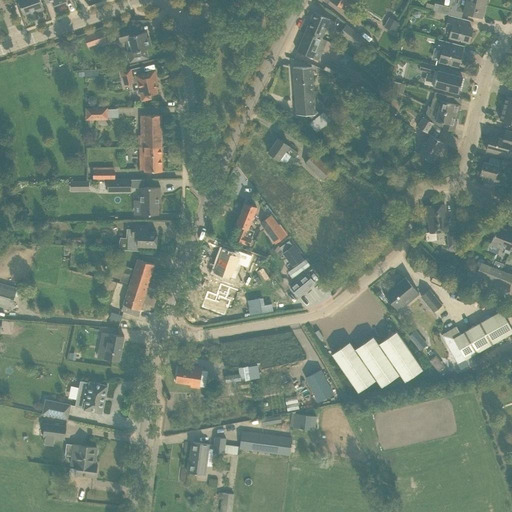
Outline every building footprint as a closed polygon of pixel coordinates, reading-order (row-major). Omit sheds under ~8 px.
[(17,0),(23,15),(33,11),(34,13),(43,10),(39,0),(17,0)] [(329,0),(338,6),(344,9),(353,15),(358,6),(350,0),(349,0),(329,0)] [(485,5),(465,0),(458,0),(456,11),(463,12),(482,17),(485,5)] [(434,11),(449,15),(451,7),(435,3),(433,11),(434,11)] [(434,11),(432,17),(445,21),(446,14),(434,11)] [(331,31),(334,24),(335,22),(330,20),(330,19),(323,16),(313,12),(305,31),(321,38),(326,29),(331,31)] [(449,37),(458,39),(468,42),(472,28),(467,27),(469,20),(449,15),(447,25),(452,26),(449,37)] [(393,33),(400,22),(391,17),(384,28),(393,33)] [(371,45),(346,24),(339,33),(356,47),(358,44),(367,51),(371,45)] [(147,58),(145,49),(151,48),(149,37),(147,38),(145,32),(139,34),(137,27),(117,32),(120,42),(129,39),(132,51),(128,52),(130,62),(147,58)] [(102,29),(84,35),(88,46),(100,42),(99,40),(105,38),(102,29)] [(321,38),(305,31),(296,51),(318,60),(323,48),(318,46),(321,39),(321,38)] [(442,50),(439,61),(458,66),(463,46),(453,43),(439,39),(436,49),(442,50)] [(419,70),(433,74),(435,65),(421,61),(419,70)] [(324,69),(341,78),(355,84),(359,77),(344,70),(327,62),(324,69)] [(293,67),(295,97),(314,98),(311,66),(293,67)] [(154,80),(157,79),(155,71),(132,76),(130,69),(121,71),(125,85),(137,82),(142,101),(151,99),(150,95),(157,93),(154,80)] [(433,86),(449,90),(458,93),(462,77),(437,71),(433,86)] [(399,92),(403,93),(405,84),(391,81),(390,88),(399,92)] [(431,108),(435,109),(455,115),(457,109),(459,110),(461,105),(451,102),(452,97),(440,93),(438,100),(433,99),(431,107),(431,108)] [(511,98),(506,96),(503,108),(511,110),(511,98)] [(314,98),(295,97),(296,114),(315,113),(314,98)] [(386,107),(395,114),(400,107),(391,100),(386,107)] [(455,115),(435,109),(431,108),(431,107),(428,106),(424,118),(434,123),(441,128),(454,131),(457,121),(454,120),(455,115)] [(85,108),(86,119),(107,119),(107,107),(103,107),(99,107),(85,108)] [(511,110),(503,108),(499,120),(511,123),(511,110)] [(139,147),(161,147),(160,115),(141,115),(141,134),(137,135),(137,147),(139,147)] [(416,126),(428,133),(434,123),(424,118),(423,117),(416,126)] [(283,150),(295,134),(276,121),(265,137),(283,150)] [(486,150),(506,156),(508,147),(511,148),(511,132),(505,130),(502,138),(490,135),(486,150)] [(418,154),(432,163),(445,143),(430,134),(418,154)] [(283,150),(265,137),(256,150),(274,162),(283,150)] [(161,147),(139,147),(140,170),(142,170),(142,171),(161,171),(161,147)] [(274,162),(256,150),(245,166),(263,179),(274,162)] [(304,163),(321,178),(330,169),(314,153),(304,163)] [(483,181),(497,185),(498,184),(501,185),(505,183),(506,178),(504,175),(496,172),(500,160),(489,158),(488,163),(483,162),(480,174),(485,175),(483,181)] [(99,171),(100,179),(114,179),(114,171),(99,171)] [(265,204),(270,210),(295,191),(291,186),(292,185),(287,178),(271,190),(275,196),(265,204)] [(8,179),(0,180),(0,199),(13,196),(8,179)] [(107,179),(107,191),(131,191),(131,179),(107,179)] [(88,180),(79,180),(79,190),(88,190),(88,180)] [(160,186),(138,187),(138,199),(140,199),(140,214),(158,214),(158,202),(160,202),(160,186)] [(363,213),(378,196),(367,187),(363,191),(359,187),(348,200),(363,213)] [(285,209),(289,216),(306,204),(300,196),(299,197),(295,191),(270,210),(274,216),(285,209)] [(337,220),(347,230),(363,213),(348,200),(337,212),(341,216),(337,220)] [(251,239),(245,236),(248,228),(248,229),(256,208),(245,203),(236,224),(241,226),(235,240),(248,245),(251,239)] [(425,206),(426,215),(428,215),(430,232),(447,230),(444,204),(425,206)] [(287,235),(292,241),(318,222),(314,217),(314,216),(309,209),(293,220),(298,227),(287,235)] [(260,223),(275,243),(285,236),(270,216),(260,223)] [(307,240),(312,246),(328,235),(323,227),(322,228),(318,222),(292,241),(296,247),(307,240)] [(119,249),(122,250),(139,251),(140,251),(138,250),(138,246),(156,246),(156,232),(148,232),(148,226),(133,225),(133,230),(126,229),(126,238),(120,237),(120,239),(119,242),(119,245),(119,248),(119,249)] [(500,246),(507,230),(506,229),(508,227),(503,225),(502,228),(497,226),(490,243),(500,247),(501,246),(500,246)] [(500,246),(501,246),(505,248),(504,252),(508,254),(510,250),(511,244),(511,226),(508,225),(508,227),(506,229),(507,230),(500,246)] [(448,248),(457,250),(455,231),(446,232),(448,248)] [(292,246),(283,253),(282,253),(292,266),(302,259),(292,246)] [(248,267),(252,256),(234,249),(232,255),(221,251),(214,272),(235,280),(241,265),(248,267)] [(475,275),(488,280),(492,267),(497,254),(496,253),(491,258),(488,265),(483,263),(484,261),(483,259),(480,259),(478,260),(476,265),(479,267),(475,275)] [(154,264),(137,259),(134,269),(124,266),(120,278),(130,281),(123,304),(123,305),(121,311),(134,315),(136,309),(140,310),(154,264)] [(488,280),(497,283),(502,271),(492,267),(488,280)] [(511,274),(502,271),(497,283),(509,288),(511,280),(511,274)] [(308,277),(290,290),(297,300),(315,287),(308,277)] [(393,288),(391,285),(383,292),(389,300),(398,311),(403,307),(419,294),(405,277),(393,288)] [(206,291),(199,312),(222,321),(227,305),(223,304),(229,287),(220,283),(215,295),(206,291)] [(0,305),(11,309),(17,289),(0,284),(0,305)] [(441,305),(429,289),(421,296),(433,312),(441,305)] [(439,315),(446,308),(443,305),(436,312),(439,315)] [(457,364),(505,337),(511,332),(511,329),(501,310),(460,334),(456,326),(441,335),(446,344),(457,364)] [(416,330),(408,336),(414,343),(421,337),(416,330)] [(332,354),(337,362),(358,392),(376,380),(381,387),(400,374),(404,381),(422,369),(402,340),(396,331),(378,344),(373,336),(354,349),(349,342),(332,354)] [(103,358),(118,362),(124,336),(105,332),(101,349),(105,350),(103,358)] [(423,339),(416,345),(420,350),(427,344),(423,339)] [(438,361),(433,366),(437,370),(442,366),(438,361)] [(238,367),(240,381),(251,379),(254,379),(252,365),(238,367)] [(190,386),(199,388),(199,386),(205,387),(208,371),(202,370),(202,368),(193,366),(193,369),(178,366),(175,382),(191,384),(190,386)] [(305,377),(318,402),(334,394),(321,369),(305,377)] [(225,376),(225,383),(238,381),(237,374),(225,376)] [(237,382),(238,389),(249,387),(248,380),(237,382)] [(101,413),(107,386),(89,382),(89,383),(80,381),(75,406),(84,408),(84,409),(101,413)] [(286,398),(288,410),(300,408),(298,396),(286,398)] [(67,419),(70,405),(45,400),(42,414),(67,419)] [(291,413),(289,426),(314,430),(316,416),(291,413)] [(265,425),(283,421),(281,414),(263,418),(265,425)] [(64,439),(66,426),(44,423),(43,436),(64,439)] [(242,431),(239,448),(289,455),(291,438),(242,431)] [(195,473),(197,474),(197,473),(205,474),(206,466),(211,466),(213,453),(224,454),(226,438),(215,437),(213,449),(208,448),(209,444),(193,442),(191,458),(192,458),(191,464),(188,463),(187,472),(195,473)] [(77,466),(76,475),(95,478),(97,464),(94,464),(95,456),(97,455),(98,450),(96,449),(96,447),(73,444),(73,445),(66,444),(65,455),(71,456),(70,465),(77,466)] [(70,499),(71,490),(63,489),(62,498),(70,499)] [(219,511),(231,511),(234,494),(222,492),(219,511)]
